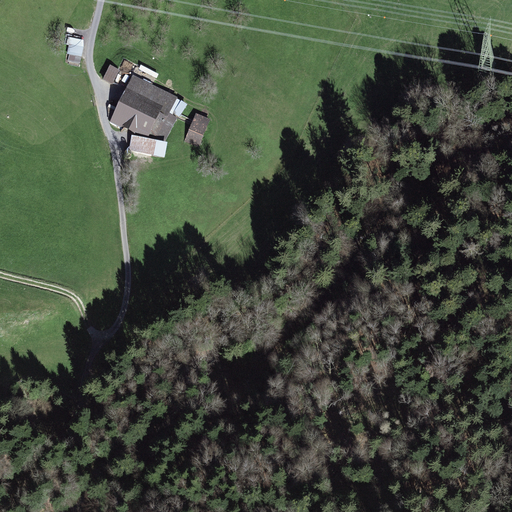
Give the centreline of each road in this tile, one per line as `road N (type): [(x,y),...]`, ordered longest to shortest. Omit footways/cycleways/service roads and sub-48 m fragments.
road 1 (track): [(101,0),(89,62),(116,151),(129,276),(121,314),(99,334),(75,296),(0,273)]
road 2 (track): [(99,334),(76,398),(95,481),(163,490),(205,511)]
